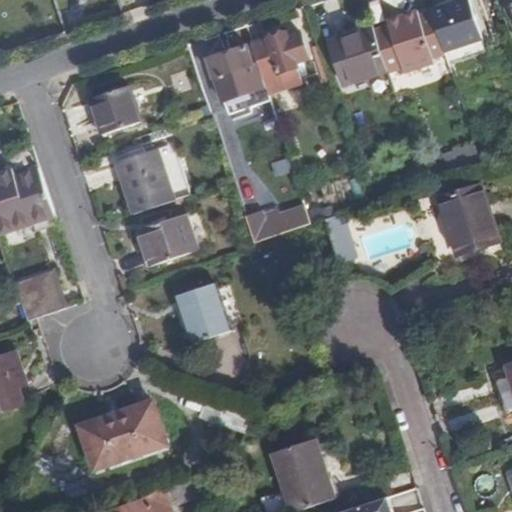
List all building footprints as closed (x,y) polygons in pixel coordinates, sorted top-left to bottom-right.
[(469,1),(432,12),(432,14),(446,54),(483,41),(469,1)] [(386,72),(387,76),(402,71),(404,76),(435,65),(434,61),(447,57),(446,54),(432,14),(420,18),(418,13),(386,23),(388,28),(373,33),(386,72)] [(373,33),(372,29),(332,43),(345,86),(386,72),(373,33)] [(290,33),(254,45),(259,63),(268,88),(270,95),(306,83),(300,63),(310,59),(302,33),(291,37),(290,33)] [(268,88),(259,63),(255,64),(250,47),(212,60),(226,102),(268,88)] [(271,99),(270,95),(268,88),(226,102),(229,113),(271,99)] [(130,89),(92,103),(102,135),(141,122),(130,89)] [(119,162),(136,217),(178,202),(160,149),(119,162)] [(15,170),(0,174),(0,234),(32,225),(56,218),(41,169),(18,178),(15,170)] [(483,185),(441,199),(459,256),(502,242),(483,185)] [(298,230),(313,224),(306,205),(268,218),(266,210),(247,216),(256,244),(298,230)] [(200,214),(188,218),(197,249),(211,244),(200,214)] [(197,249),(188,218),(186,215),(140,231),(152,268),(198,252),(197,249)] [(341,265),(361,258),(351,224),(344,226),(341,215),(327,220),(332,239),(341,265)] [(56,218),(32,225),(35,231),(58,224),(56,218)] [(364,233),(369,256),(409,247),(405,225),(364,233)] [(53,272),(15,285),(27,323),(33,321),(66,310),(53,272)] [(216,286),(178,299),(194,346),(233,334),(216,286)] [(4,358),(0,359),(0,421),(22,413),(4,358)] [(204,416),(251,433),(257,416),(210,399),(204,416)] [(157,402),(79,428),(95,477),(174,451),(157,402)] [(321,440),(279,453),(297,511),(299,511),(339,500),(321,440)] [(49,486),(24,473),(10,497),(35,511),(49,486)] [(126,511),(185,511),(178,486),(124,504),(126,511)] [(283,493),(268,495),(270,511),(284,511),(286,511),(283,493)] [(396,511),(392,498),(349,511),(396,511)]
